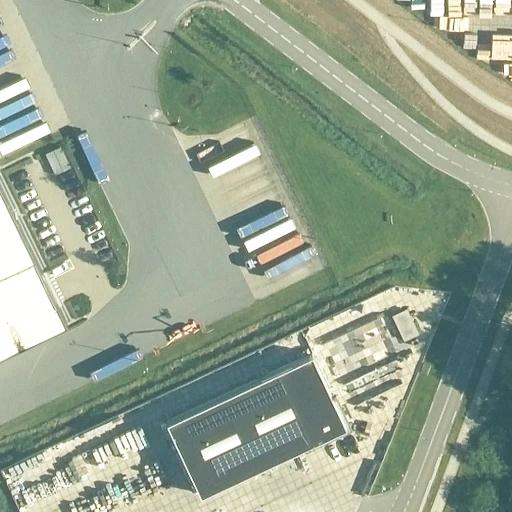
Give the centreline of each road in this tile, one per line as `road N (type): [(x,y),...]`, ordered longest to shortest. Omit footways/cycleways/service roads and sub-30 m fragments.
road 1 (tertiary): [(511,186),(450,163),(233,0)]
road 2 (tertiary): [(404,511),(511,223)]
